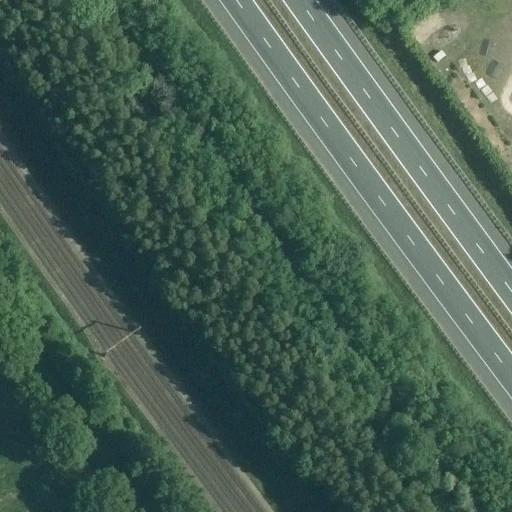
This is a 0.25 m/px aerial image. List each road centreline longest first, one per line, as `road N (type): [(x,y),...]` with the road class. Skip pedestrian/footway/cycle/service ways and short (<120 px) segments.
road 1 (track): [(314,511),(95,219),(0,75)]
road 2 (motorway): [(235,0),(511,388)]
road 3 (motorway): [(511,297),(297,0)]
